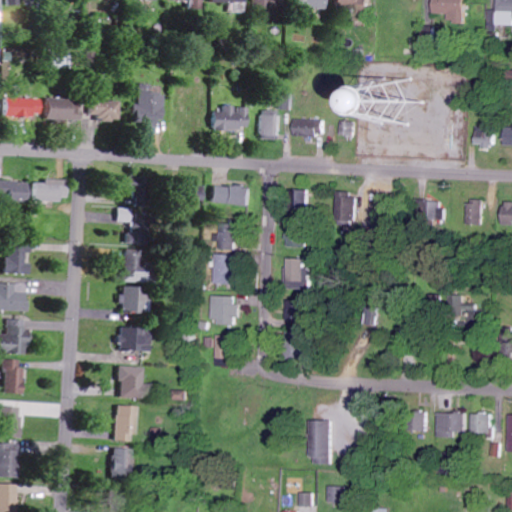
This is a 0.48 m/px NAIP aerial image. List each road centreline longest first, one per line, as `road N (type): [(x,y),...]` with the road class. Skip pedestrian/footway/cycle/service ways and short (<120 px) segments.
road 1 (residential): [(443,174),(0,152)]
road 2 (residential): [(61,511),(82,156)]
road 3 (residential): [(511,389),(281,379)]
road 4 (residential): [(281,379),(268,372),(264,354),(269,167)]
